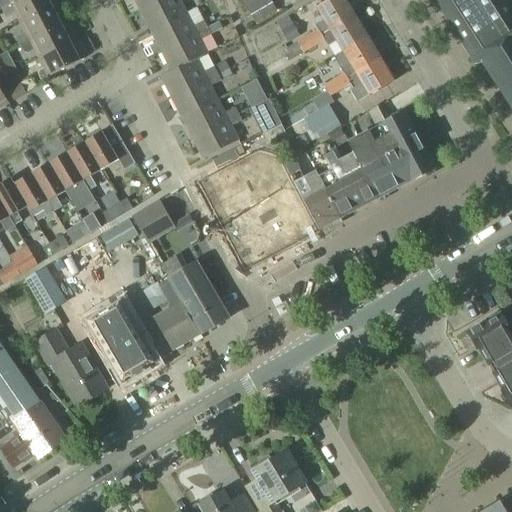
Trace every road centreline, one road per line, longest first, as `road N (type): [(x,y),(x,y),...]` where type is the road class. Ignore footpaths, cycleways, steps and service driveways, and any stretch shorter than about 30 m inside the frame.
road 1 (residential): [(285,365),(246,289),(483,161)]
road 2 (tertiary): [(33,511),(285,365)]
road 3 (residential): [(511,455),(473,420),(405,295)]
road 4 (residential): [(483,161),(391,0)]
road 5 (residential): [(285,365),(370,511)]
road 6 (residential): [(125,73),(0,147)]
road 7 (tertiary): [(285,365),(405,295)]
road 8 (tertiary): [(405,295),(511,233)]
